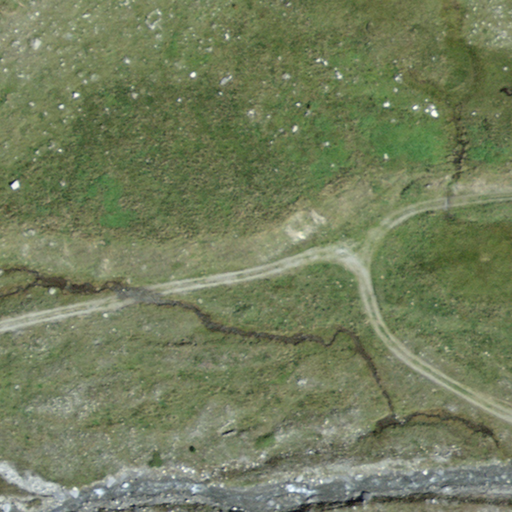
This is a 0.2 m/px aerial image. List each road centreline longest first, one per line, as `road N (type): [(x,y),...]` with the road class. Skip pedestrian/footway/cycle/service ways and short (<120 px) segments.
road 1 (track): [(359,253),(315,254),(0,327)]
road 2 (track): [(511,415),(435,376),(387,336),(359,253)]
road 3 (track): [(359,253),(406,211),(511,194)]
